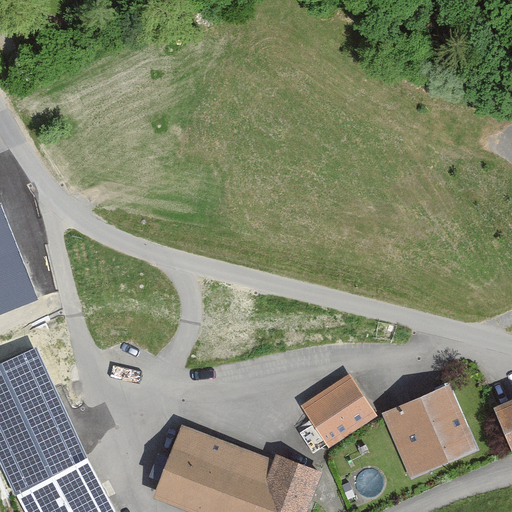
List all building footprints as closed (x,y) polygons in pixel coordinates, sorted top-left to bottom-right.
[(0,313),(37,299),(0,207),(0,313)] [(0,456),(19,495),(90,459),(35,348),(0,365),(0,456)] [(352,368),(299,403),(328,447),(381,411),(352,368)] [(448,380),(382,406),(410,475),(476,449),(448,380)] [(511,390),(493,397),(511,444),(511,390)] [(274,454),(182,419),(155,489),(214,511),(304,511),(322,468),(276,450),(274,454)] [(117,511),(90,459),(19,495),(27,511),(117,511)]
